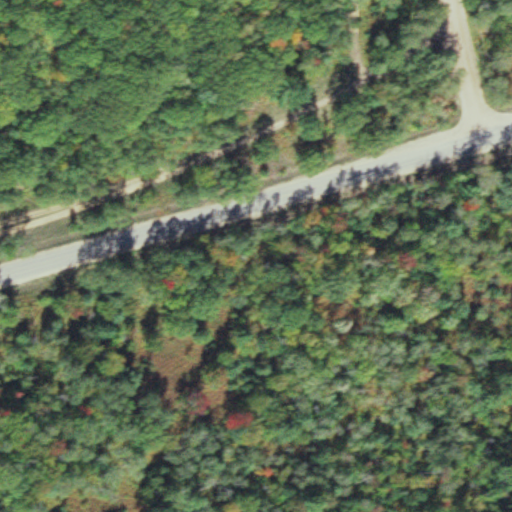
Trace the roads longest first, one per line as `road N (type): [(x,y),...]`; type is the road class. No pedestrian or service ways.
road 1 (tertiary): [(0,277),(511,131)]
road 2 (track): [(0,230),(44,221),(249,142),(455,30)]
road 3 (residential): [(484,140),(447,0)]
